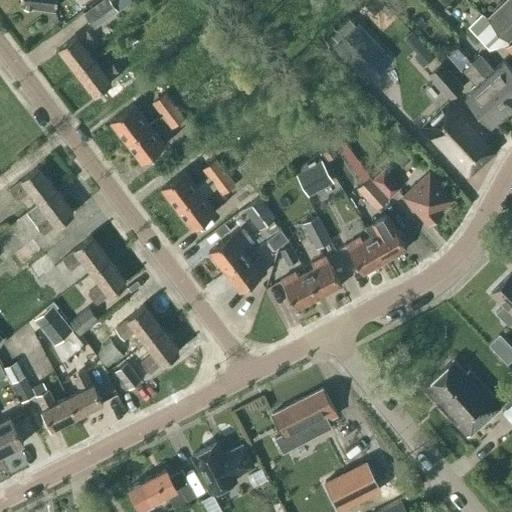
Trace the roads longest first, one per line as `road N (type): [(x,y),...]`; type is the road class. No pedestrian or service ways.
road 1 (residential): [(252,373),(0,43)]
road 2 (residential): [(0,499),(252,373)]
road 3 (residential): [(329,331),(447,264),(511,163)]
road 4 (residential): [(329,331),(471,511)]
